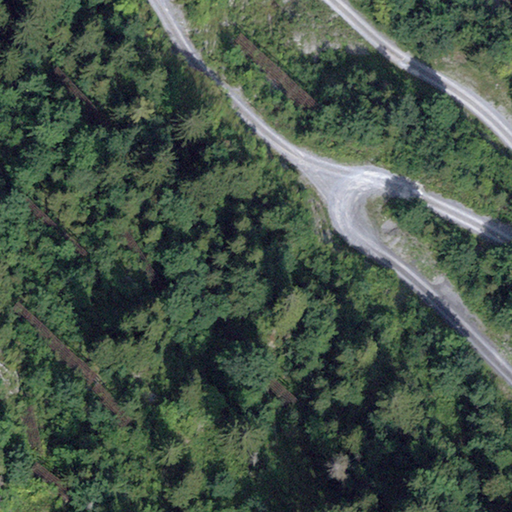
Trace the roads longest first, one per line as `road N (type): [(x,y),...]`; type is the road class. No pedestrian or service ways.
road 1 (track): [(511,241),(370,176),(348,177),(335,195),(353,226),(411,270),(511,373)]
road 2 (track): [(338,183),(273,142),(226,99),(190,59),(157,0)]
road 3 (track): [(332,0),(380,42),(471,98),(511,138)]
